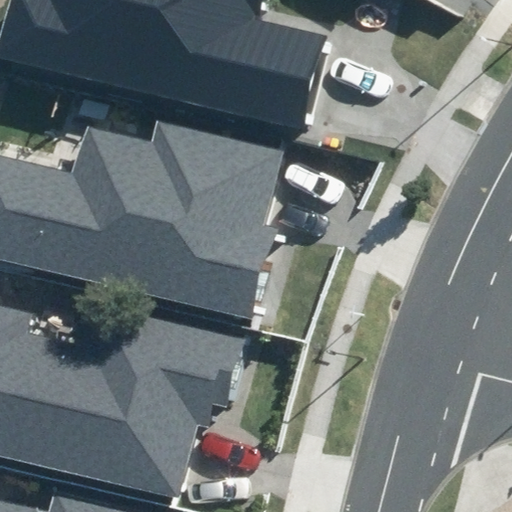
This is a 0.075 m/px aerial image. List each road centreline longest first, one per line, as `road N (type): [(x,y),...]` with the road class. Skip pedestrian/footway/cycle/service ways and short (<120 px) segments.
road 1 (residential): [(423,358),(480,208),(511,154)]
road 2 (residential): [(386,511),(423,358)]
